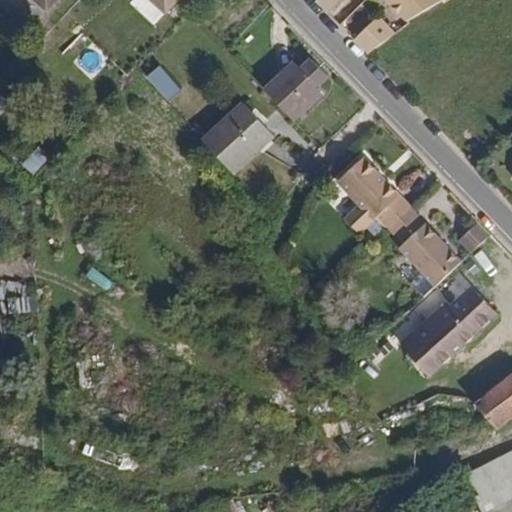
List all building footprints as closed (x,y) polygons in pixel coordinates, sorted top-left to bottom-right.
[(47,0),(25,0),(37,11),(47,0)] [(143,0),(160,16),(175,0),(143,0)] [(311,0),(327,17),(344,1),(342,0),(311,0)] [(380,0),(408,29),(426,17),(412,0),(380,0)] [(444,4),(438,0),(412,0),(426,17),(444,4)] [(351,34),(367,53),(394,31),(378,11),(351,34)] [(303,69),(312,59),(296,43),(286,52),(278,44),(250,73),(282,104),(310,76),(303,69)] [(232,170),(270,130),(239,100),(202,139),(232,170)] [(409,209),(358,157),(333,182),(371,220),(375,217),(387,229),(409,209)] [(462,262),(409,209),(387,229),(402,244),(398,249),(435,286),(462,262)] [(459,239),(470,250),(488,233),(477,222),(459,239)] [(421,375),(493,313),(473,290),(453,306),(450,302),(397,348),(421,375)] [(490,429),(511,412),(511,373),(470,405),(490,429)] [(511,511),(511,452),(464,479),(481,511),(511,511)]
